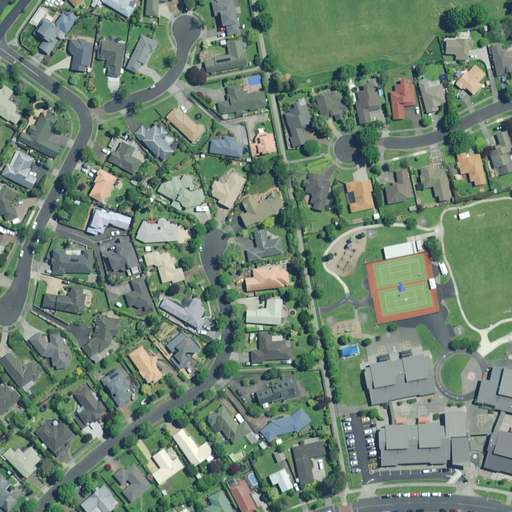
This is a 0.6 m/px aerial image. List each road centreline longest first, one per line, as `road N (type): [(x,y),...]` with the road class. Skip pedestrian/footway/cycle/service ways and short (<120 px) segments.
road 1 (residential): [(36,511),(110,443),(217,370),(230,333),(212,244)]
road 2 (residential): [(85,116),(86,135),(6,308)]
road 3 (tertiary): [(340,511),(429,502),(511,511)]
road 4 (residential): [(511,102),(430,137),(348,150)]
road 5 (residential): [(85,116),(165,81),(179,65),(187,26)]
